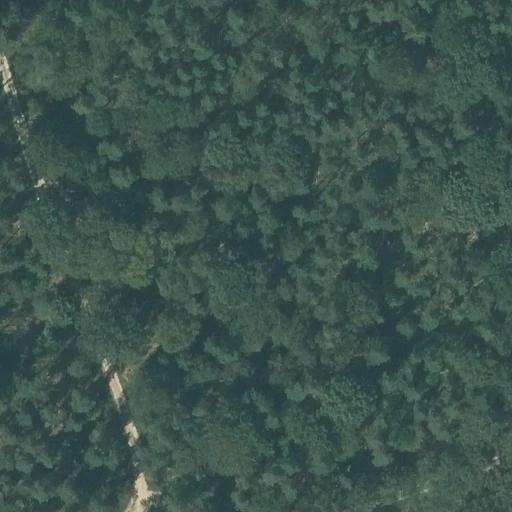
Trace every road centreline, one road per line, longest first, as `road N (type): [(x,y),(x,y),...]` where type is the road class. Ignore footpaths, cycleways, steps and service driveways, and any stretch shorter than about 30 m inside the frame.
road 1 (track): [(0,62),(130,440),(141,511)]
road 2 (track): [(360,511),(511,458)]
